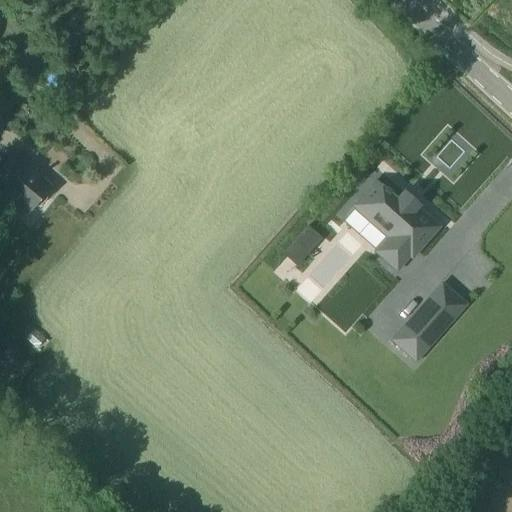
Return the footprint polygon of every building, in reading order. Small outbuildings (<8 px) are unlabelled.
[(36,0),(30,0),(25,5),(30,11),(38,2),(36,0)] [(46,68),(46,89),(63,89),(63,68),(46,68)] [(0,104),(0,127),(10,110),(0,104)] [(0,170),(0,187),(29,212),(34,206),(39,206),(46,198),(44,194),(50,187),(27,168),(29,165),(15,154),(1,171),(0,170)] [(375,182),(354,207),(388,237),(375,252),(396,271),(409,256),(411,257),(437,228),(415,208),(418,206),(404,193),(397,201),(389,194),(391,192),(386,188),(384,190),(375,182)] [(301,260),(287,248),(282,254),(296,266),(301,260)] [(502,297),(472,266),(454,282),(484,314),(502,297)] [(415,362),(465,305),(441,284),(391,341),(415,362)]
